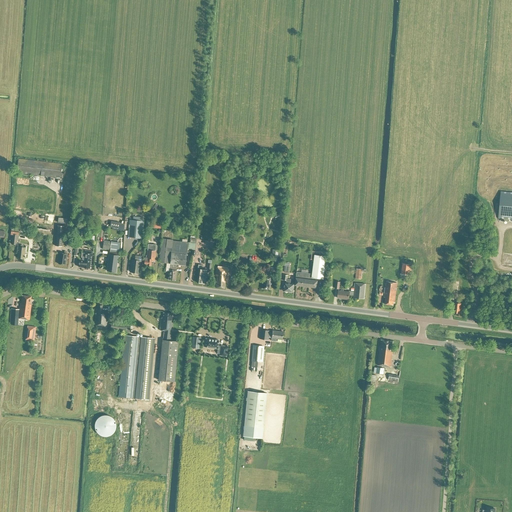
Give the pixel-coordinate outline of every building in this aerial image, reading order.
[(60,177),(62,177),(62,173),(61,173),(62,164),(18,159),(16,173),(60,178),(60,177)] [(511,192),(501,191),(498,218),(511,219),(511,192)] [(148,212),(151,214),(157,207),(153,205),(148,212)] [(142,238),(144,221),(130,220),(128,237),(142,238)] [(111,221),(110,227),(112,227),(112,230),(115,230),(116,228),(119,228),(120,222),(111,221)] [(32,232),(49,236),(50,230),(38,228),(33,227),(32,232)] [(172,239),(162,238),(159,263),(169,264),(172,239)] [(122,243),(120,243),(104,240),(102,249),(110,250),(110,252),(110,254),(109,254),(107,271),(114,271),(114,266),(116,266),(117,256),(116,255),(116,252),(118,253),(119,248),(121,249),(122,243)] [(172,241),(170,264),(170,269),(169,269),(168,280),(175,280),(176,269),(176,264),(185,265),(186,255),(187,255),(187,248),(189,249),(190,243),(172,241)] [(17,258),(24,259),(25,248),(18,247),(17,252),(18,252),(17,258)] [(79,259),(79,261),(78,267),(83,267),(83,268),(90,268),(92,252),(85,250),(84,253),(81,253),(81,257),(83,259),(82,260),(79,259)] [(151,260),(155,261),(156,251),(147,250),(146,257),(145,257),(145,260),(144,260),(144,265),(147,265),(151,266),(151,260)] [(281,254),(277,253),(278,250),(273,250),(272,261),(280,262),(281,254)] [(58,264),(65,265),(67,254),(60,253),(58,264)] [(315,255),(312,274),(297,272),(296,278),(295,285),(317,288),(318,278),(323,279),(326,256),(315,255)] [(132,263),(131,263),(131,267),(131,272),(139,273),(140,261),(141,261),(142,257),(135,256),(135,260),(132,260),(132,263)] [(403,262),(402,273),(411,274),(412,263),(403,262)] [(197,283),(206,284),(208,270),(202,269),(203,265),(198,265),(198,269),(199,269),(197,283)] [(228,269),(216,267),(215,278),(216,278),(215,287),(224,288),(225,282),(227,282),(228,269)] [(270,285),(271,285),(272,276),(262,275),(261,283),(263,283),(262,288),(269,289),(270,285)] [(295,281),(291,280),(287,279),(288,275),(284,275),(283,280),(287,280),(286,283),(285,283),(284,291),(293,292),(295,281)] [(397,283),(386,282),(384,296),(385,296),(384,304),(393,305),(393,303),(395,303),(397,283)] [(353,298),(364,299),(366,284),(355,283),(354,292),(349,291),(349,292),(339,291),(338,298),(349,299),(349,295),(353,295),(353,298)] [(19,318),(29,320),(31,305),(30,305),(31,297),(22,296),(22,301),(20,301),(19,309),(11,309),(10,320),(9,320),(8,338),(7,350),(17,351),(18,339),(20,321),(19,321),(19,318)] [(96,306),(94,326),(98,327),(99,326),(102,327),(106,327),(107,312),(102,311),(102,305),(98,305),(98,307),(96,306)] [(164,331),(162,340),(158,380),(174,382),(178,341),(170,341),(172,320),(171,320),(172,314),(163,313),(163,318),(161,318),(160,330),(164,331)] [(110,330),(130,332),(130,324),(111,322),(110,330)] [(26,340),(34,342),(36,327),(28,326),(26,340)] [(271,338),(282,339),(283,332),(272,331),(272,333),(269,332),(269,331),(261,330),(259,339),(268,340),(268,337),(271,338)] [(149,400),(155,338),(124,335),(118,397),(149,400)] [(191,347),(199,348),(201,338),(193,337),(191,347)] [(219,340),(205,338),(204,347),(217,349),(217,353),(220,354),(219,355),(226,356),(228,346),(221,345),(221,346),(218,346),(219,340)] [(391,367),(394,348),(393,348),(393,341),(382,340),(381,346),(380,346),(377,365),(391,367)] [(253,345),(252,360),(251,369),(256,370),(257,361),(262,362),(264,347),(253,345)] [(389,374),(388,380),(391,380),(390,383),(392,383),(393,381),(398,382),(399,376),(389,374)] [(247,391),(243,436),(244,436),(253,437),(262,438),(267,393),(247,391)] [(105,415),(102,415),(100,416),(97,418),(96,420),(95,423),(94,426),(95,428),(96,431),(97,433),(100,435),(102,436),(105,436),(108,436),(110,435),(113,433),(114,431),(115,428),(116,426),(115,423),(114,420),(113,418),(110,416),(108,415),(105,415)]
